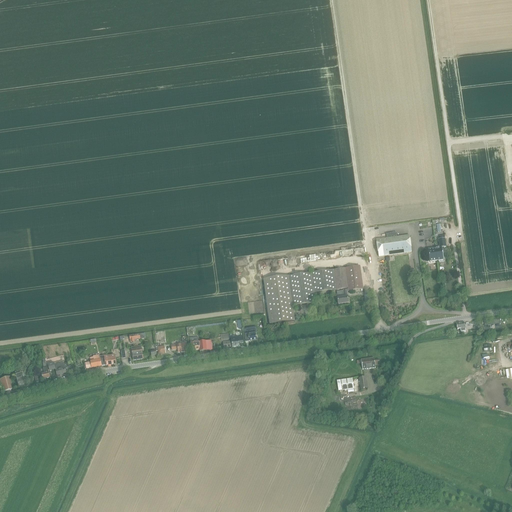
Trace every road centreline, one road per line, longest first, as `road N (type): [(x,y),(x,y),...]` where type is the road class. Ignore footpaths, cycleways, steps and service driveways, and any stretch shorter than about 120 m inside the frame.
road 1 (unclassified): [(511,310),(123,368),(0,400)]
road 2 (track): [(380,329),(331,0)]
road 3 (track): [(452,235),(460,228),(428,0)]
